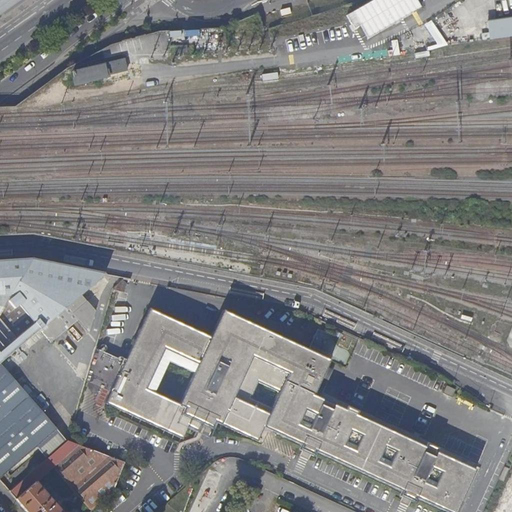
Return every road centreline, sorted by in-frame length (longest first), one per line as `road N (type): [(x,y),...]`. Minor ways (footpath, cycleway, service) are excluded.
road 1 (unclassified): [(0,246),(32,244),(313,300),(511,392)]
road 2 (primary): [(0,92),(127,0)]
